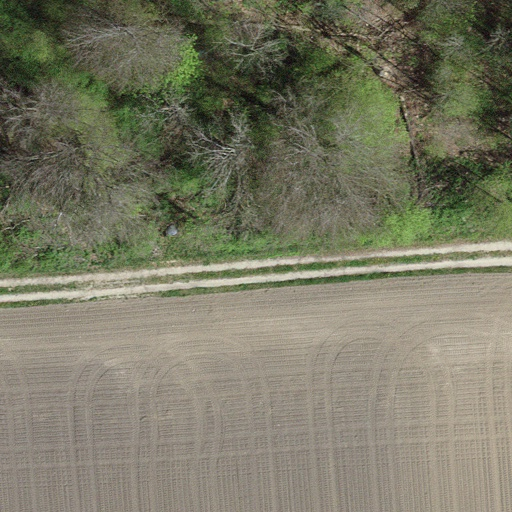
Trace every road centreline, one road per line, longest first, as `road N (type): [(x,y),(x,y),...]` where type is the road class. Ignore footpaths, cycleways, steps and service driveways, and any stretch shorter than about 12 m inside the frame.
road 1 (track): [(0,265),(511,228)]
road 2 (track): [(0,284),(511,250)]
